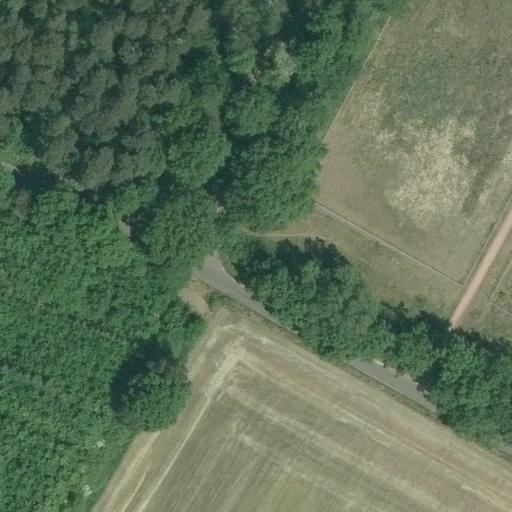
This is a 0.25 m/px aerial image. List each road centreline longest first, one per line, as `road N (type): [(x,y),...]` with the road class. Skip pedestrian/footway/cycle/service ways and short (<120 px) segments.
road 1 (residential): [(511,446),(197,270),(0,172)]
road 2 (track): [(338,0),(197,270)]
road 3 (track): [(419,394),(511,222)]
